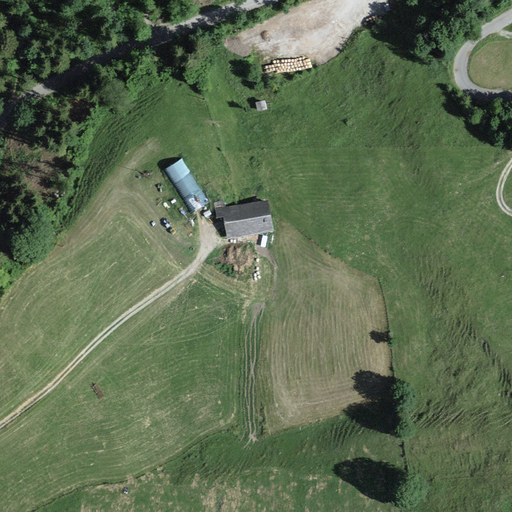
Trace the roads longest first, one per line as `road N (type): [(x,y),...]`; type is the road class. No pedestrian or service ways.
road 1 (unclassified): [(0,127),(44,90),(273,0)]
road 2 (track): [(206,251),(0,427)]
road 3 (unclassified): [(511,16),(471,43),(460,69),(471,90),(511,93)]
